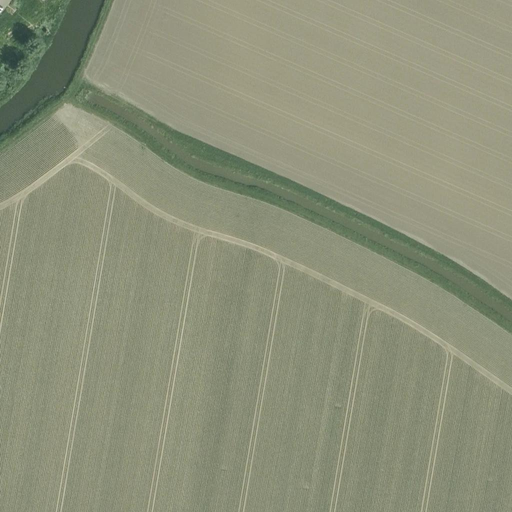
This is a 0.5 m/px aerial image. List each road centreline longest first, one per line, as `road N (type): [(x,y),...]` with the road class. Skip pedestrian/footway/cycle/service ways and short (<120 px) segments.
road 1 (track): [(68,98),(184,169),(333,228),(511,331)]
road 2 (track): [(0,149),(68,98),(111,0)]
